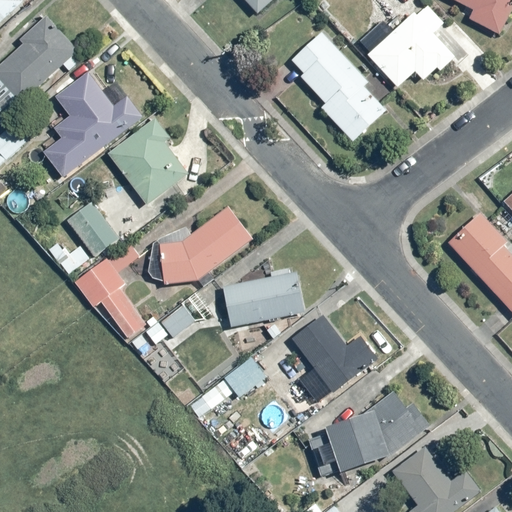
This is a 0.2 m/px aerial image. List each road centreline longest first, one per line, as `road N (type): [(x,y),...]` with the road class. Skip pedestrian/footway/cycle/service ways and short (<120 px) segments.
road 1 (residential): [(326,216),(128,0)]
road 2 (residential): [(511,417),(326,216)]
road 3 (residential): [(326,216),(511,78)]
